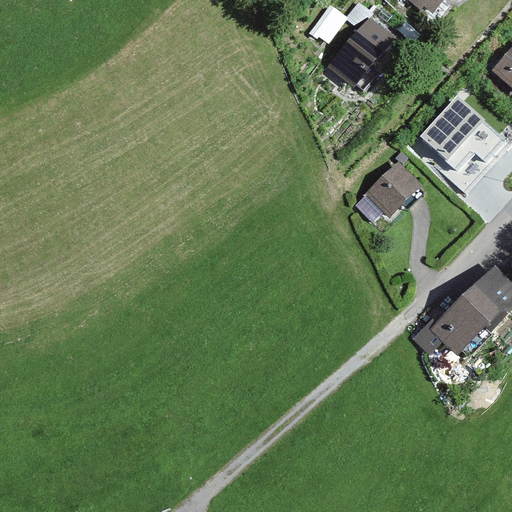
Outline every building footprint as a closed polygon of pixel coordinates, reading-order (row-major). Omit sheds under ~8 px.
[(406,0),(420,11),(424,6),(435,14),(446,1),(446,0),(406,0)] [(360,3),(349,16),(362,26),(373,14),(360,3)] [(330,4),(308,33),(317,40),(320,36),(328,43),(347,18),(330,4)] [(370,19),(331,68),(365,93),(379,75),(372,69),(396,39),(370,19)] [(511,48),(493,71),(511,86),(511,48)] [(449,112),(424,144),(465,178),(475,165),(489,177),(505,158),(449,112)] [(401,152),(396,158),(404,164),(408,158),(401,152)] [(399,162),(366,196),(384,213),(390,219),(423,185),(399,162)] [(384,213),(366,196),(356,206),(373,223),(384,213)] [(511,280),(496,265),(433,329),(445,340),(457,352),(484,326),(492,334),(511,313),(511,280)] [(445,340),(433,329),(428,324),(413,340),(430,356),(445,340)]
